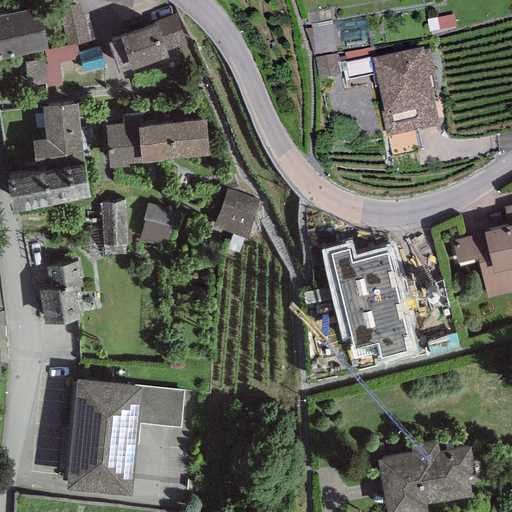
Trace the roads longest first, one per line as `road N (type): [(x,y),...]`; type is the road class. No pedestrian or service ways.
road 1 (unclassified): [(511,163),(419,212),(347,207),(305,180),(272,138),(239,65),(194,0)]
road 2 (residential): [(8,511),(17,433),(15,312),(0,226)]
